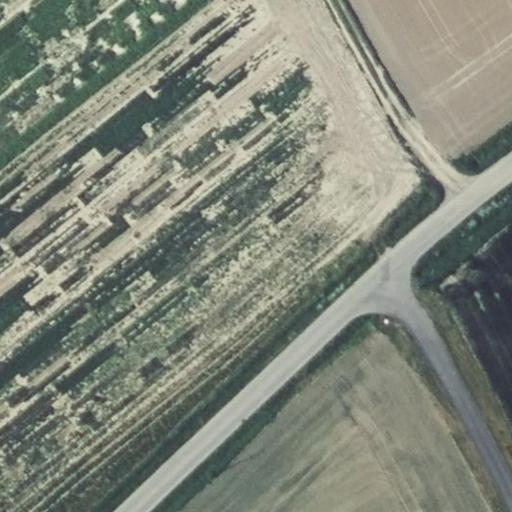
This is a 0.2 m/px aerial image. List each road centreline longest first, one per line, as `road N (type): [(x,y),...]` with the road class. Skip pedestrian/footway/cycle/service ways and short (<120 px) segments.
road 1 (unclassified): [(393,264),(132,511)]
road 2 (unclassified): [(511,498),(393,264)]
road 3 (unclassified): [(511,168),(393,264)]
